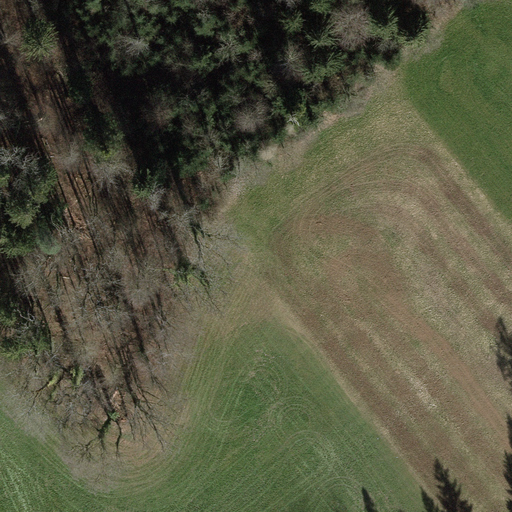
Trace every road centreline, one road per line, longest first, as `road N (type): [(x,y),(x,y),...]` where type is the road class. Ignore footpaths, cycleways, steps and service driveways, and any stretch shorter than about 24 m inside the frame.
road 1 (track): [(295,0),(232,57),(210,49),(172,0)]
road 2 (track): [(0,72),(115,134)]
